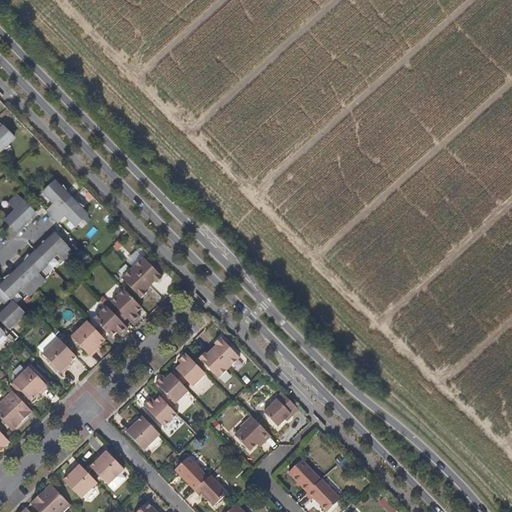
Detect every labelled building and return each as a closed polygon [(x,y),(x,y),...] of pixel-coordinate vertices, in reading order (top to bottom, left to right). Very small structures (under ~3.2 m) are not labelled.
[(0,157),(3,154),(4,155),(10,152),(8,150),(17,142),(6,130),(0,136),(0,157)] [(75,226),(85,217),(79,210),(82,208),(78,205),(76,206),(64,194),(66,192),(63,187),(60,189),(55,183),(45,193),(54,204),(46,211),(57,223),(65,215),(75,226)] [(8,219),(18,230),(24,224),(25,225),(26,225),(28,224),(28,220),(34,214),(17,196),(11,202),(19,210),(8,219)] [(0,300),(4,304),(20,289),(27,297),(39,286),(32,278),(58,254),(64,262),(70,256),(53,238),(48,242),(49,243),(46,246),(44,243),(42,244),(42,248),(26,263),(24,261),(20,266),(22,267),(9,279),(8,277),(3,280),(5,283),(0,287),(0,300)] [(163,277),(144,257),(132,268),(149,286),(154,281),(157,284),(163,277)] [(149,286),(132,268),(122,278),(141,299),(148,293),(145,290),(149,286)] [(142,308),(124,289),(111,303),(117,309),(127,318),(132,324),(137,319),(134,316),(137,313),(142,308)] [(0,314),(0,320),(7,328),(21,314),(11,304),(0,314)] [(113,313),(106,306),(94,319),(112,337),(116,333),(119,330),(123,333),(128,328),(123,323),(113,313)] [(127,318),(117,309),(113,313),(123,323),(127,318)] [(99,346),(105,339),(87,321),(72,337),(90,355),(99,346)] [(241,357),(221,337),(214,344),(216,346),(212,350),(221,360),(229,368),(241,357)] [(76,356),(59,339),(43,355),(60,372),(70,362),(76,356)] [(91,357),(101,347),(99,346),(90,355),(91,357)] [(229,368),(221,360),(212,350),(208,354),(206,352),(199,358),(218,378),(229,368)] [(206,374),(186,354),(182,358),(184,361),(176,368),(179,370),(188,380),(194,386),(206,374)] [(62,374),(72,364),(70,362),(60,372),(62,374)] [(28,368),(12,384),(29,401),(35,396),(45,386),(28,368)] [(188,380),(179,370),(173,375),(183,385),(188,380)] [(173,375),(171,373),(166,378),(163,381),(162,378),(156,383),(176,403),(188,391),(183,385),(173,375)] [(200,397),(213,383),(206,377),(193,391),(200,397)] [(31,412),(11,391),(0,401),(0,421),(10,432),(16,426),(13,424),(15,421),(19,424),(31,412)] [(171,408),(158,394),(154,398),(151,402),(148,400),(143,405),(165,428),(178,415),(171,408)] [(292,416),(298,410),(283,394),(263,413),(277,428),(290,414),(292,416)] [(31,404),(37,398),(35,396),(29,401),(31,404)] [(144,451),(161,435),(143,417),(139,421),(127,433),(144,451)] [(270,437),(252,417),(232,437),(249,454),(256,447),(263,441),(265,443),(270,437)] [(127,433),(139,421),(137,419),(125,431),(127,433)] [(3,448),(9,443),(0,434),(0,446),(1,445),(3,448)] [(258,449),(265,443),(263,441),(256,447),(258,449)] [(100,459),(106,453),(104,451),(98,457),(100,459)] [(100,459),(89,469),(107,487),(124,471),(106,453),(100,459)] [(209,478),(189,457),(175,470),(195,491),(199,487),(209,478)] [(321,480),(301,460),(288,473),(307,492),(321,480)] [(69,476),(79,466),(77,464),(67,474),(69,476)] [(80,501),(97,484),(79,466),(69,476),(62,482),(80,501)] [(214,506),(228,493),(211,476),(209,478),(199,487),(195,491),(201,497),(203,495),(214,506)] [(327,511),(341,499),(322,479),(321,480),(307,492),(305,495),(311,501),(313,498),(327,511)] [(37,511),(63,511),(70,506),(69,505),(52,488),(48,494),(50,496),(46,499),(44,496),(33,507),(37,511)]
